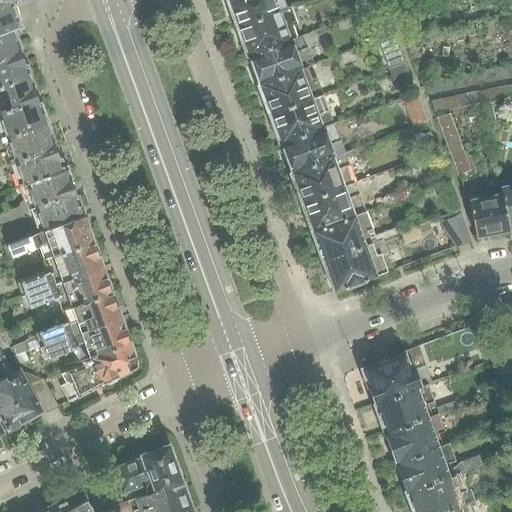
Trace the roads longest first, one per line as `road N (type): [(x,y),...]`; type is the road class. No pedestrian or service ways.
road 1 (residential): [(102,0),(66,17),(55,51),(181,391)]
road 2 (secondary): [(237,371),(102,0)]
road 3 (residential): [(303,346),(173,0)]
road 4 (unclassified): [(303,346),(511,272)]
road 5 (residential): [(0,487),(181,391)]
road 6 (residential): [(363,511),(303,346)]
road 7 (secondary): [(290,511),(237,371)]
road 8 (residential): [(220,511),(181,391)]
